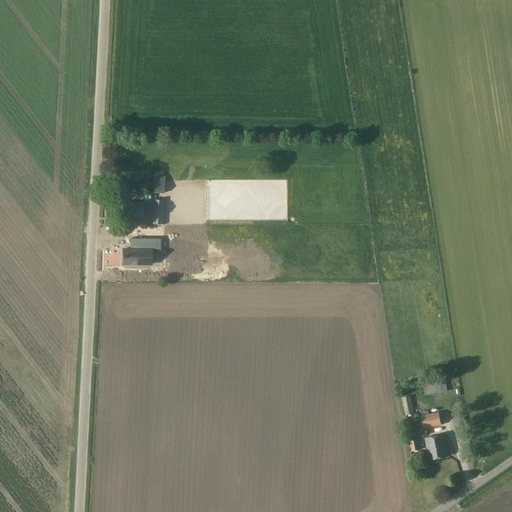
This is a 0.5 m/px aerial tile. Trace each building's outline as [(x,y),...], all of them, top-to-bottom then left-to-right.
[(129,187),(146,188),(147,176),(129,175),(129,187)] [(153,193),(163,194),(164,177),(154,176),(153,193)] [(152,222),(152,224),(162,224),(163,201),(153,201),(152,222)] [(124,204),(124,218),(141,219),(142,205),(124,204)] [(151,265),(151,250),(123,250),(123,265),(151,265)] [(422,383),(424,396),(447,392),(445,381),(439,382),(438,380),(422,383)] [(405,416),(414,414),(410,396),(401,398),(405,416)] [(420,412),(423,430),(441,426),(438,412),(429,414),(427,411),(420,412)] [(454,416),(456,426),(463,425),(462,415),(454,416)] [(443,435),(425,439),(430,461),(447,457),(443,435)] [(419,451),(417,436),(408,437),(411,452),(419,451)]
